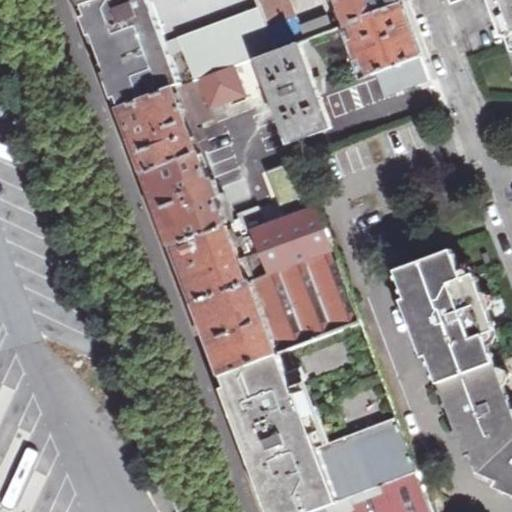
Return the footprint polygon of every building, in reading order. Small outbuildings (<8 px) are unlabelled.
[(115,83),(124,107),(179,85),(181,88),(199,81),(241,65),(258,59),(281,50),(275,35),(262,0),(101,0),(86,6),(98,38),(115,83)] [(292,0),(262,0),(275,35),(302,25),(292,0)] [(329,0),(338,21),(348,17),(351,24),(357,22),(403,4),(402,0),(329,0)] [(511,42),(511,0),(499,0),(506,17),(503,19),(511,42)] [(376,74),(423,56),(403,4),(357,22),(376,74)] [(302,25),(275,35),(281,50),(301,43),(334,30),(328,15),(302,25)] [(340,28),(351,24),(348,17),(338,21),(340,28)] [(376,74),(357,22),(351,24),(340,28),(339,28),(359,80),(376,74)] [(281,50),(258,59),(291,145),(333,129),(319,94),(322,92),(321,77),(315,79),(301,43),(281,50)] [(424,89),(434,85),(423,56),(376,74),(385,98),(421,83),(424,89)] [(241,65),(199,81),(211,107),(223,103),(245,94),(238,74),(244,72),(241,65)] [(124,107),(149,173),(199,156),(208,153),(201,131),(190,128),(186,113),(191,112),(195,122),(226,110),(223,103),(211,107),(199,81),(181,88),(179,85),(124,107)] [(335,154),(345,177),(427,143),(417,120),(335,154)] [(149,173),(175,245),(234,222),(233,218),(226,197),(221,199),(215,184),(210,186),(199,156),(149,173)] [(271,227),(287,269),(335,250),(301,159),(267,172),(286,221),(271,227)] [(233,218),(234,222),(175,245),(197,303),(287,269),(271,227),(266,229),(257,209),(233,218)] [(298,345),(362,319),(335,250),(287,269),(197,303),(224,374),(298,345)] [(454,251),(397,272),(408,300),(402,302),(424,360),(429,359),(466,456),(472,455),(480,474),(497,477),(496,483),(511,491),(511,511),(511,405),(487,336),(497,331),(475,274),(464,278),(454,251)] [(282,511),(312,511),(419,471),(401,422),(341,447),(298,345),(224,374),(226,379),(242,420),(248,417),(250,423),(253,429),(246,432),(257,458),(262,456),(267,470),(268,473),(282,511)] [(434,511),(419,471),(312,511),(434,511)]
